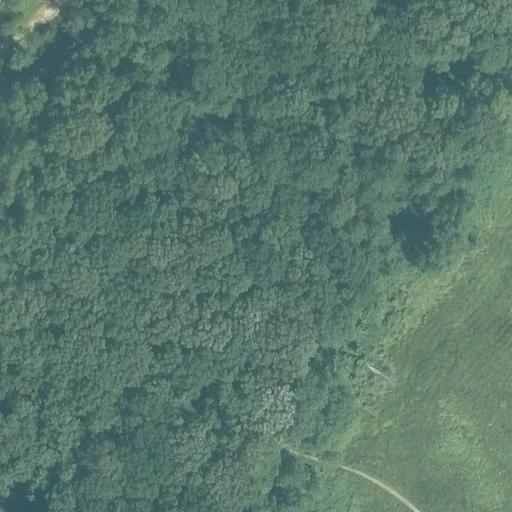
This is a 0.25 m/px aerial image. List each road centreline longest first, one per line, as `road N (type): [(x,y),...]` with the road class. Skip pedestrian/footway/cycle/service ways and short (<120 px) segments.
road 1 (track): [(251,422),(89,283),(55,269),(0,225)]
road 2 (track): [(0,409),(125,511)]
road 3 (track): [(160,511),(181,508),(251,422)]
